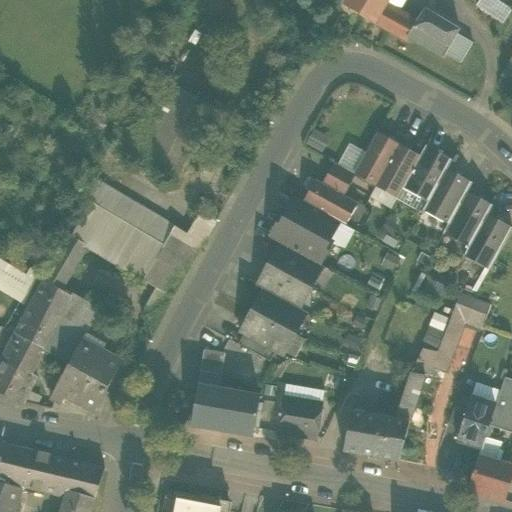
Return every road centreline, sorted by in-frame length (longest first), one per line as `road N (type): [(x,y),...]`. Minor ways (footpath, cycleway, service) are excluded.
road 1 (tertiary): [(511,158),(479,125),(363,66),(338,65),(319,76),(178,327),(135,444)]
road 2 (residential): [(135,444),(465,511)]
road 3 (tertiary): [(0,414),(135,444)]
